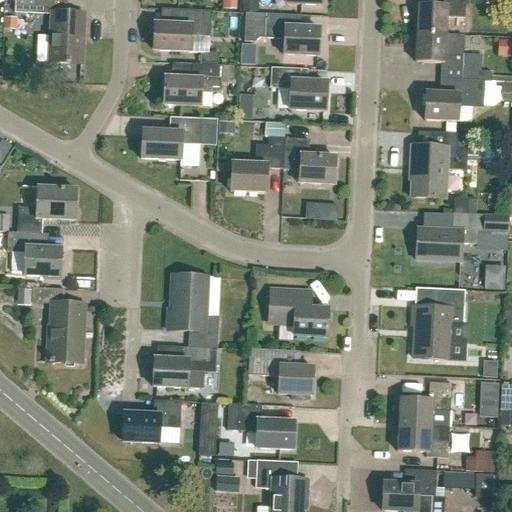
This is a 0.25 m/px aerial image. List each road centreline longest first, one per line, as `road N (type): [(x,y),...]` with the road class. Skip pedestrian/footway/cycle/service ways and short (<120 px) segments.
road 1 (residential): [(362,265),(373,0)]
road 2 (residential): [(362,265),(232,251),(137,198)]
road 3 (residential): [(343,493),(362,265)]
road 4 (unclassified): [(140,511),(0,391)]
road 5 (residential): [(127,381),(137,198)]
road 6 (residential): [(69,159),(119,81),(123,0)]
